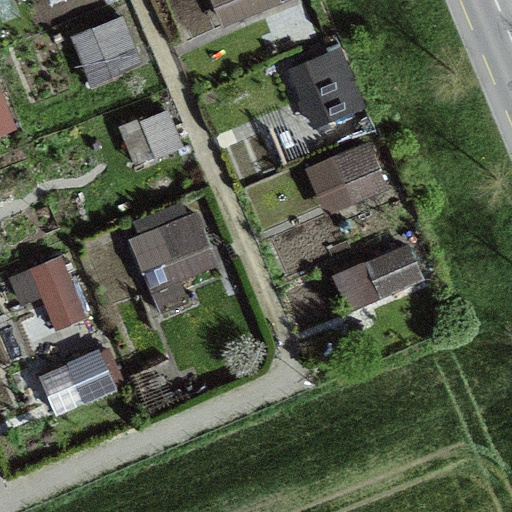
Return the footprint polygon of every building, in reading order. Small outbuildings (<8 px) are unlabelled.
[(211,0),(221,23),(279,0),(211,0)] [(123,10),(71,31),(91,83),(122,71),(121,67),(142,58),(123,10)] [(313,125),(365,104),(341,44),(289,65),(301,95),(297,96),(303,111),(307,109),(313,125)] [(0,131),(17,125),(0,85),(0,131)] [(183,143),(167,105),(144,114),(143,112),(119,122),(136,163),(143,160),(146,167),(161,161),(158,153),(183,143)] [(283,160),(301,153),(287,116),(269,123),(283,160)] [(390,182),(369,136),(304,164),(325,211),(390,182)] [(212,239),(199,206),(189,210),(183,196),(132,216),(138,231),(128,235),(141,267),(144,266),(162,310),(189,299),(180,277),(218,261),(209,240),(212,239)] [(331,274),(347,310),(424,275),(408,239),(331,274)] [(55,327),(87,314),(72,278),(78,275),(69,254),(63,256),(61,251),(43,258),(41,254),(28,260),(30,264),(7,273),(19,303),(42,294),(55,327)] [(108,341),(39,372),(56,411),(125,381),(108,341)]
